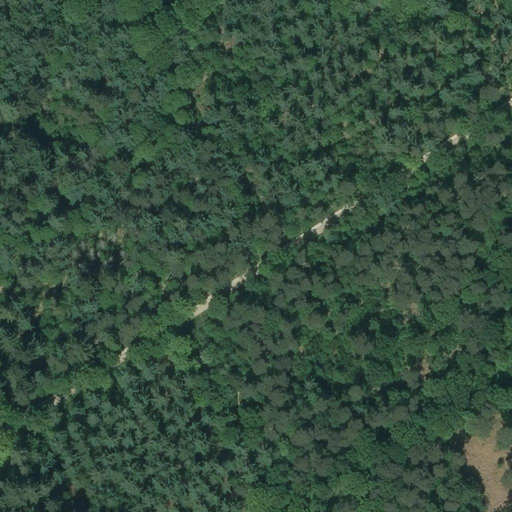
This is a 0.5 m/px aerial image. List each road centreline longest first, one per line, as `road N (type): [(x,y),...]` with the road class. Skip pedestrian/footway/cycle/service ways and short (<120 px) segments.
road 1 (track): [(0,437),(511,107)]
road 2 (track): [(278,511),(176,319)]
